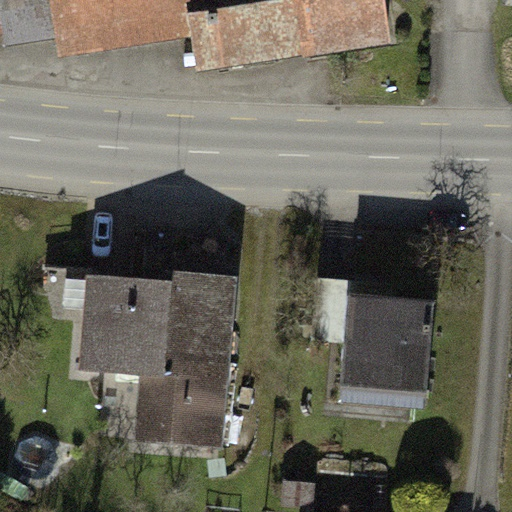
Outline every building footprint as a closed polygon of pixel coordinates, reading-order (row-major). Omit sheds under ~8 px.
[(196,12),(194,0),(4,0),(10,41),(192,13),(196,12)] [(194,0),(196,12),(192,13),(200,67),(247,59),(248,68),(276,64),(275,55),(304,53),(296,0),(194,0)] [(296,0),(304,53),(388,37),(382,0),(296,0)] [(141,439),(221,446),(236,283),(194,279),(193,289),(97,280),(96,283),(70,281),(68,309),(93,312),(88,370),(147,375),(141,439)] [(357,282),(322,279),(317,341),(348,343),(345,388),(430,395),(437,304),(356,298),(357,282)]
